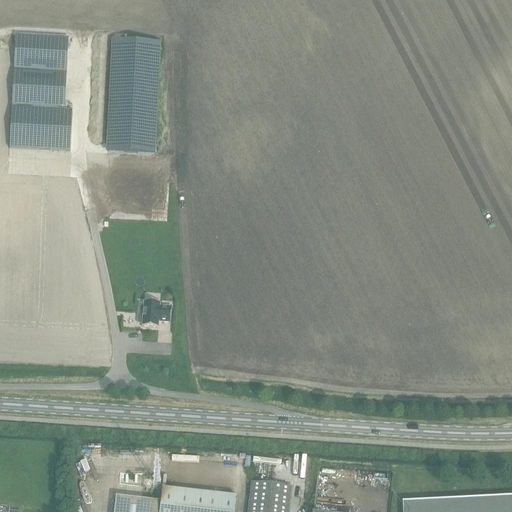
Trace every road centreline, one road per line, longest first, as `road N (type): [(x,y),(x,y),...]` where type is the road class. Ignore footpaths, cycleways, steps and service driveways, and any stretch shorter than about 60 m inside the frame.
road 1 (unclassified): [(288,423),(284,412),(133,384),(0,387)]
road 2 (primary): [(0,404),(288,423)]
road 3 (primary): [(288,423),(511,433)]
